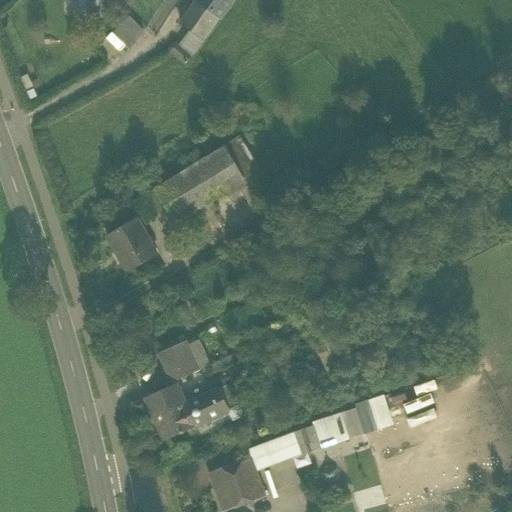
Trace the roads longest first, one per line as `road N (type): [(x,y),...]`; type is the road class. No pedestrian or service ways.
road 1 (track): [(59,325),(115,303),(511,63)]
road 2 (tertiary): [(0,146),(59,325),(104,511)]
